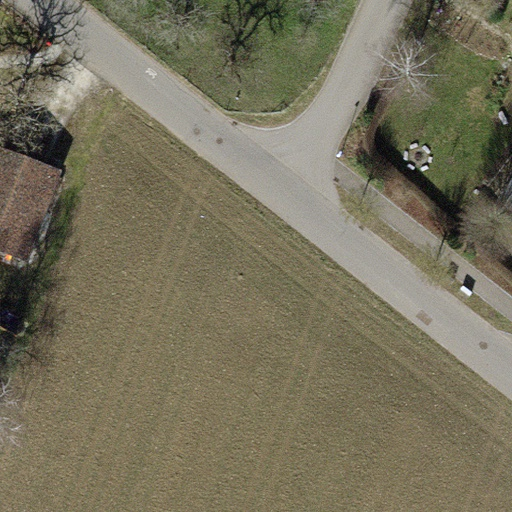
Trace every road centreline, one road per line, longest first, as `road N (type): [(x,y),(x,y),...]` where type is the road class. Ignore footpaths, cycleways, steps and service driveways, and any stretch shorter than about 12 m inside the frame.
road 1 (residential): [(42,0),(287,195)]
road 2 (residential): [(287,195),(511,370)]
road 3 (residential): [(287,195),(382,0)]
